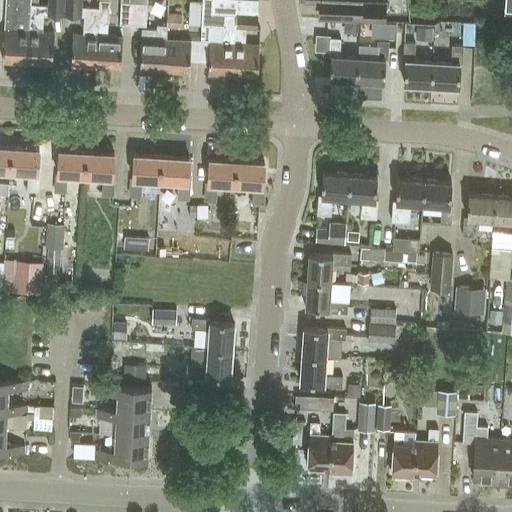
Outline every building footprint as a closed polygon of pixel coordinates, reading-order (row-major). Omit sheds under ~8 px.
[(30,31),(31,4),(31,0),(7,0),(6,33),(5,33),(4,60),(28,61),(30,31)] [(63,15),(64,0),(48,0),(48,15),(63,15)] [(81,16),(82,0),(64,0),(63,15),(81,16)] [(99,0),(96,65),(121,67),(123,36),(107,35),(109,0),(99,0)] [(234,73),(237,15),(214,14),(214,0),(204,0),(203,25),(207,25),(225,27),(224,42),(210,41),(208,72),(234,73)] [(237,0),(237,15),(234,73),(258,75),(260,44),(245,43),(246,28),(257,28),(258,0),(237,0)] [(306,0),(307,1),(321,2),(321,17),(385,20),(386,2),(362,1),(361,0),(306,0)] [(200,2),(189,1),(188,25),(199,25),(200,2)] [(134,3),(121,2),(120,24),(133,24),(134,3)] [(147,3),(134,3),(133,24),(146,25),(147,3)] [(30,31),(28,61),(52,63),(54,32),(43,32),(44,5),(31,4),(30,31)] [(72,64),(96,65),(99,8),(82,7),(82,16),(84,16),(83,34),(73,33),(72,64)] [(182,13),(168,12),(167,27),(181,28),(182,13)] [(475,22),(463,22),(463,44),(475,44),(475,22)] [(165,69),(167,39),(166,39),(167,25),(158,24),(157,29),(143,28),(140,68),(165,69)] [(396,39),(397,25),(384,24),(383,38),(396,39)] [(416,26),(416,39),(432,39),(433,27),(420,26),(416,26)] [(316,35),(315,50),(330,51),(331,36),(316,35)] [(358,81),(359,56),(341,55),(342,37),(331,36),(330,51),(330,55),(332,55),(331,79),(358,81)] [(167,39),(165,69),(190,71),(191,41),(167,39)] [(359,56),(358,81),(385,82),(386,58),(389,58),(390,39),(379,39),(378,57),(359,56)] [(405,40),(404,59),(406,59),(405,83),(432,84),(434,61),(415,60),(416,41),(405,40)] [(434,61),(432,84),(459,86),(461,63),(463,63),(464,44),(453,43),(452,62),(434,61)] [(0,170),(10,172),(12,147),(0,145),(0,170)] [(12,147),(10,172),(29,173),(28,190),(38,190),(40,173),(38,172),(39,148),(12,147)] [(56,174),(55,192),(66,192),(67,175),(85,176),(87,151),(59,150),(58,174),(56,174)] [(87,151),(85,176),(104,177),(103,194),(114,195),(115,177),(113,177),(114,152),(87,151)] [(131,178),(130,196),(141,197),(142,179),(161,180),(162,156),(135,154),(133,179),(131,178)] [(162,156),(161,180),(180,181),(178,199),(189,199),(190,182),(188,182),(190,157),(162,156)] [(207,183),(206,200),(217,201),(218,184),(236,185),(237,160),(210,159),(209,183),(207,183)] [(237,160),(236,185),(254,186),(253,203),(264,204),(265,187),(263,186),(265,162),(237,160)] [(349,197),(351,173),(323,171),(322,194),(319,194),(317,213),(328,214),(329,195),(349,197)] [(351,173),(349,197),(368,199),(366,217),(377,218),(378,199),(376,199),(378,175),(351,173)] [(423,203),(425,179),(398,177),(396,200),(393,200),(391,219),(410,221),(412,202),(423,203)] [(425,179),(423,203),(442,204),(441,223),(451,224),(452,205),(450,205),(452,181),(425,179)] [(0,194),(9,195),(10,182),(0,181),(0,194)] [(494,219),(496,195),(469,193),(467,216),(464,216),(462,235),(473,236),(474,217),(494,219)] [(511,196),(496,195),(494,219),(494,222),(511,223),(511,232),(511,234),(511,239),(511,196)] [(199,204),(198,218),(208,219),(209,205),(199,204)] [(184,205),(184,218),(196,218),(196,206),(184,205)] [(63,248),(65,223),(48,222),(46,247),(63,248)] [(317,242),(345,245),(346,225),(330,223),(330,229),(318,228),(317,242)] [(6,230),(6,248),(14,248),(14,230),(6,230)] [(348,231),(347,241),(358,242),(359,231),(348,231)] [(511,239),(511,234),(492,233),(491,247),(511,249),(511,239)] [(408,239),(407,249),(420,250),(420,240),(408,239)] [(360,246),(360,258),(369,259),(370,247),(360,246)] [(370,247),(369,259),(384,260),(385,250),(385,248),(370,247)] [(385,250),(384,260),(402,261),(403,253),(403,251),(385,250)] [(430,289),(450,291),(453,252),(433,250),(430,289)] [(408,253),(407,261),(415,262),(415,261),(416,254),(416,252),(408,251),(408,253)] [(309,253),(307,281),(331,282),(332,264),(350,265),(351,253),(332,252),(332,255),(309,253)] [(415,262),(423,263),(424,255),(416,254),(415,261),(415,262)] [(40,290),(41,266),(6,264),(4,288),(40,290)] [(381,271),(371,273),(373,284),(384,282),(381,271)] [(357,281),(357,283),(368,284),(369,273),(357,273),(357,281)] [(511,331),(511,278),(507,278),(502,331),(511,331)] [(334,279),(333,291),(350,292),(350,280),(334,279)] [(62,284),(62,292),(72,292),(73,280),(66,280),(62,284)] [(307,281),(306,308),(328,310),(328,312),(348,313),(348,302),(347,302),(348,294),(330,292),(331,282),(307,281)] [(485,287),(457,285),(455,310),(483,311),(485,287)] [(396,308),(372,307),(371,322),(396,323),(396,308)] [(153,322),(177,323),(177,309),(154,308),(153,322)] [(490,310),(488,323),(501,324),(503,311),(490,310)] [(193,317),(192,328),(210,329),(209,348),(232,349),(234,322),(211,321),(211,318),(193,317)] [(127,322),(114,321),(114,339),(126,339),(127,322)] [(396,323),(371,322),(370,322),(370,339),(395,340),(396,323)] [(304,328),(303,355),(326,357),(327,338),(346,340),(346,328),(327,327),(327,330),(304,328)] [(190,365),(189,376),(207,377),(207,375),(230,377),(232,349),(209,348),(208,367),(190,365)] [(303,355),(301,383),(323,384),(323,386),(342,387),(343,377),(325,376),(326,357),(303,355)] [(145,365),(124,364),(123,379),(145,380),(145,365)] [(0,380),(0,404),(9,405),(10,389),(30,390),(31,382),(0,380)] [(348,383),(347,395),(360,396),(361,384),(348,383)] [(82,402),(83,386),(72,385),(71,401),(82,402)] [(100,385),(100,394),(119,395),(118,411),(151,412),(152,387),(100,385)] [(468,387),(458,387),(458,397),(469,397),(468,387)] [(455,390),(438,389),(436,411),(453,413),(455,390)] [(315,396),(296,395),(295,407),(315,408),(315,396)] [(373,401),(358,401),(357,427),(372,428),(373,401)] [(0,404),(0,428),(8,429),(9,414),(28,415),(29,406),(9,405),(0,404)] [(390,404),(376,404),(376,426),(389,427),(390,404)] [(80,417),(81,407),(70,407),(69,416),(80,417)] [(98,410),(98,418),(118,419),(117,435),(149,437),(151,412),(118,411),(98,410)] [(463,411),(461,441),(474,442),(472,477),(498,479),(500,438),(486,437),(486,426),(475,426),(476,412),(463,411)] [(329,472),(332,435),(319,434),(320,422),(312,422),(308,469),(327,470),(327,471),(329,472)] [(332,435),(329,472),(350,473),(353,428),(344,427),(344,439),(335,438),(336,435),(332,435)] [(0,428),(0,453),(26,455),(26,445),(7,445),(8,429),(0,428)] [(416,439),(413,477),(415,477),(415,471),(434,472),(437,428),(429,428),(428,439),(416,439)] [(413,477),(416,439),(414,439),(415,432),(395,431),(393,475),(413,477)] [(71,433),(70,445),(75,445),(75,442),(79,443),(80,433),(71,433)] [(96,449),(96,458),(148,461),(149,437),(117,435),(116,450),(96,449)] [(511,438),(500,438),(498,479),(511,479),(511,438)]
